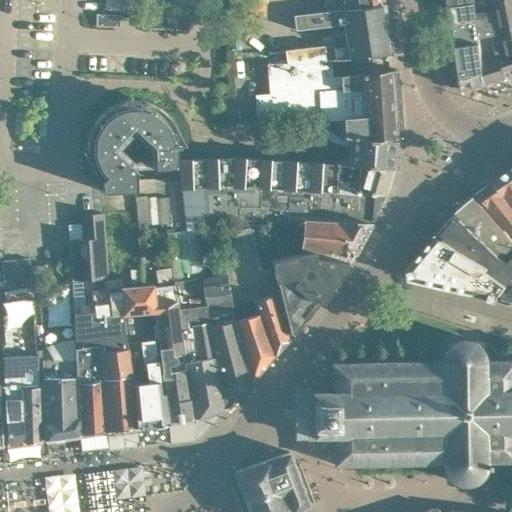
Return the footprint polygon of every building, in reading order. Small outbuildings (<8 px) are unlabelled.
[(266,0),(268,31),(285,31),(283,0),(266,0)] [(383,5),(382,0),(336,0),(338,11),(383,5)] [(486,83),(479,20),(468,21),(466,3),(477,2),(476,0),(453,0),(454,4),(452,4),(453,7),(464,90),(486,83)] [(511,0),(476,0),(477,2),(479,20),(486,83),(511,74),(511,0)] [(385,13),(383,5),(338,11),(294,16),(295,30),(332,26),(335,45),(286,51),(287,64),(310,66),(331,63),(392,56),(391,47),(390,47),(384,13),(385,13)] [(119,27),(120,17),(120,15),(96,14),(96,26),(119,27)] [(165,29),(166,17),(142,16),(141,28),(165,29)] [(189,31),(190,20),(190,18),(166,17),(165,29),(189,31)] [(396,140),(392,72),(392,70),(332,77),(331,63),(310,66),(287,64),(268,64),(269,94),(254,95),(256,126),(257,126),(257,124),(321,121),(321,125),(342,136),(353,137),(353,136),(368,139),(396,140)] [(164,112),(158,107),(150,103),(142,101),(134,100),(125,101),(117,103),(109,107),(102,112),(98,116),(94,122),(92,126),(90,130),(87,137),(86,145),(87,153),(88,160),(91,168),(96,175),(101,181),(135,180),(165,179),(179,178),(180,178),(179,159),(180,146),(179,144),(179,137),(177,131),(174,124),(169,118),(164,112)] [(224,103),(225,119),(235,119),(234,103),(224,103)] [(348,164),(392,167),(393,159),(396,140),(368,139),(343,138),(322,126),(324,132),(325,136),(326,137),(327,138),(328,139),(329,140),(332,142),(349,147),(349,154),(348,164)] [(232,186),(233,157),(205,158),(206,186),(227,185),(232,186)] [(257,187),(259,159),(233,157),(232,186),(257,187)] [(206,186),(205,158),(179,159),(180,178),(179,178),(180,187),(203,186),(206,186)] [(283,189),(284,160),(259,159),(257,187),(283,189)] [(308,190),(310,162),(284,160),(283,189),(308,190)] [(334,192),(336,163),(310,162),(308,190),(334,192)] [(385,195),(392,169),(392,167),(348,164),(336,163),(334,192),(385,195)] [(511,169),(500,177),(511,197),(511,169)] [(511,197),(500,177),(496,180),(495,181),(479,192),(476,195),(474,196),(510,238),(511,235),(511,197)] [(135,189),(135,180),(101,181),(102,191),(135,189)] [(385,195),(334,192),(308,190),(283,189),(257,187),(232,186),(227,185),(206,186),(203,186),(206,221),(221,220),(259,218),(316,219),(372,221),(385,195)] [(510,238),(474,196),(457,211),(480,238),(481,238),(482,238),(495,251),(507,262),(511,256),(511,235),(510,238)] [(480,238),(457,211),(437,235),(489,266),(486,270),(507,287),(500,299),(500,300),(511,302),(511,256),(507,262),(495,251),(482,238),(481,238),(480,238)] [(108,276),(103,214),(79,216),(81,240),(69,241),(70,256),(71,278),(108,276)] [(353,257),(371,224),(293,219),(289,240),(276,243),(267,245),(271,260),(297,254),(310,251),(340,255),(349,256),(353,257)] [(248,228),(222,236),(225,273),(227,280),(262,271),(248,228)] [(187,231),(169,232),(173,283),(190,280),(187,231)] [(489,266),(437,235),(408,270),(411,279),(453,289),(473,292),(474,292),(491,297),(490,299),(498,301),(498,299),(500,299),(507,287),(486,270),(489,266)] [(303,318),(337,278),(349,264),(350,264),(348,262),(318,258),(299,263),(297,254),(271,260),(290,332),(291,333),(303,318)] [(31,288),(28,266),(28,258),(14,260),(17,289),(31,288)] [(17,289),(14,260),(1,261),(3,290),(17,289)] [(222,393),(226,406),(248,382),(240,345),(227,280),(225,273),(224,265),(199,270),(200,278),(209,324),(222,393)] [(248,382),(273,354),(269,345),(260,314),(256,300),(274,294),(268,269),(262,271),(227,280),(240,345),(248,382)] [(209,324),(200,278),(190,280),(173,283),(171,283),(171,285),(181,345),(192,419),(193,419),(227,407),(226,406),(222,393),(209,324)] [(181,345),(171,285),(123,288),(125,314),(147,313),(153,312),(155,323),(152,324),(154,335),(158,335),(159,345),(168,422),(192,419),(181,345)] [(32,299),(31,288),(17,289),(3,290),(4,304),(18,301),(32,299)] [(281,345),(287,338),(286,337),(274,294),(256,300),(260,314),(269,345),(273,354),(281,345)] [(126,342),(123,315),(96,318),(95,312),(89,313),(88,306),(80,307),(81,314),(75,315),(76,340),(76,342),(99,343),(99,347),(106,429),(136,426),(126,342)] [(123,315),(126,342),(136,426),(164,422),(154,339),(151,339),(147,313),(125,314),(123,315)] [(23,442),(20,376),(19,352),(17,328),(4,329),(5,342),(1,346),(6,443),(23,442)] [(511,359),(508,360),(508,358),(504,358),(504,360),(489,360),(489,359),(483,359),(483,357),(482,355),(482,353),(481,351),(480,349),(479,348),(478,346),(477,345),(476,343),(474,342),(471,340),(468,339),(467,339),(463,338),(460,338),(459,338),(456,339),(454,339),(453,340),(451,341),(448,343),(445,345),(444,347),(443,348),(442,350),(441,353),(440,355),(440,358),(440,359),(434,360),(434,361),(418,362),(418,360),(414,360),(414,362),(399,362),(399,360),(395,360),(395,362),(380,362),(380,361),(375,361),(375,362),(359,363),(359,361),(355,361),(355,363),(340,363),(340,361),(336,361),(336,363),(331,363),(332,391),(308,391),(309,436),(333,436),(333,464),(339,464),(339,465),(344,465),(344,463),(358,463),(358,465),(363,465),(363,463),(378,463),(378,464),(382,464),(382,463),(397,462),(397,464),(402,464),(402,462),(417,462),(417,464),(422,464),(422,462),(437,462),(437,463),(442,463),(442,465),(443,467),(443,469),(444,471),(445,473),(447,474),(448,476),(450,477),(449,478),(453,481),(453,480),(456,481),(459,482),(463,482),(465,482),(468,482),(470,481),(473,480),(474,479),(476,481),(479,479),(484,485),(510,484),(509,462),(510,462),(510,459),(511,459),(511,359)] [(76,350),(76,342),(76,340),(71,340),(66,341),(61,342),(57,343),(53,345),(48,347),(58,364),(42,365),(45,439),(79,434),(76,350)] [(106,429),(99,347),(76,350),(79,434),(106,429)] [(36,354),(19,354),(20,376),(23,442),(40,440),(37,386),(36,354)] [(288,451),(235,471),(250,511),(290,511),(308,505),(288,451)]
